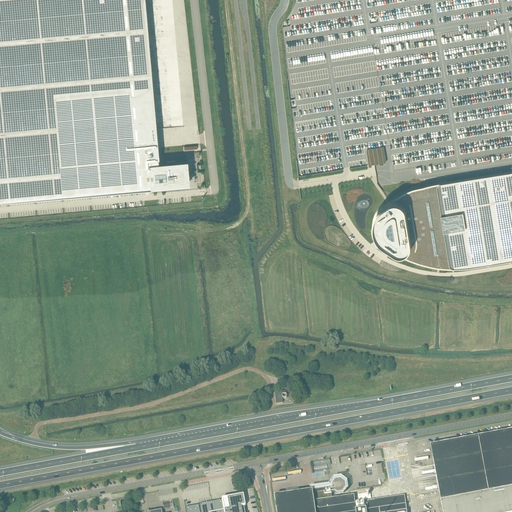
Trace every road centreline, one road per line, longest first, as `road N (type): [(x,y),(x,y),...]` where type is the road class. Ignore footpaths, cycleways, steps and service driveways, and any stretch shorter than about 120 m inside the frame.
road 1 (motorway): [(0,484),(511,389)]
road 2 (motorway): [(511,378),(138,447)]
road 3 (secondary): [(0,253),(140,244),(264,264)]
road 4 (secondary): [(258,251),(143,235),(0,244)]
road 5 (secondary): [(257,462),(511,415)]
road 6 (secondary): [(264,264),(404,313),(511,322)]
road 7 (secondary): [(511,313),(375,297),(269,254)]
road 8 (secondary): [(33,511),(57,500),(257,462)]
road 9 (unknown): [(205,191),(0,211)]
road 10 (unclassified): [(194,0),(214,185),(205,191)]
road 11 (unclassified): [(285,0),(272,30),(289,181)]
road 12 (unknown): [(208,135),(188,134),(173,0)]
road 13 (motorway): [(138,447),(0,473)]
road 14 (motorway): [(138,447),(57,447),(0,432)]
road 15 (unclassified): [(235,0),(249,130)]
road 16 (unclassified): [(258,128),(243,0)]
road 17 (tertiary): [(269,254),(258,128)]
road 18 (tertiary): [(249,130),(258,251)]
